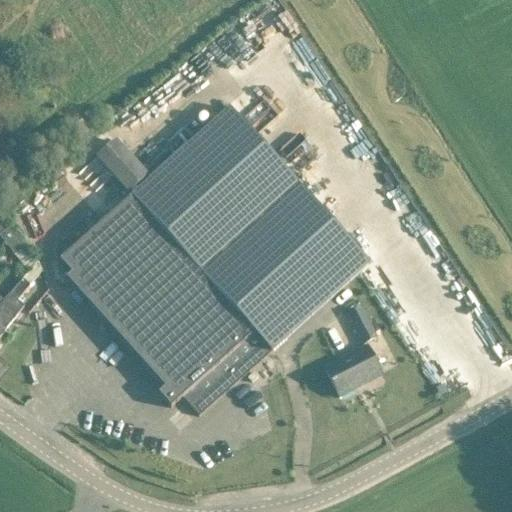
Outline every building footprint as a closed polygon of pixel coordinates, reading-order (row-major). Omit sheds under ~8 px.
[(0,164),(15,155),(0,130),(0,164)] [(131,196),(151,177),(117,140),(96,159),(131,196)] [(131,197),(75,249),(60,262),(72,275),(66,280),(164,390),(158,395),(171,410),(182,399),(199,418),(270,355),(254,336),(255,335),(131,197)] [(25,248),(0,217),(0,235),(16,255),(25,248)] [(289,266),(295,272),(311,290),(350,254),(333,235),(321,246),(317,241),(289,266)] [(4,302),(0,307),(0,340),(5,334),(5,333),(24,308),(17,303),(30,287),(22,281),(4,302)] [(363,311),(350,318),(363,346),(377,339),(375,335),(380,332),(373,320),(368,322),(363,311)] [(367,348),(342,361),(325,371),(339,399),(382,377),(367,348)] [(229,398),(245,449),(278,439),(262,388),(229,398)]
